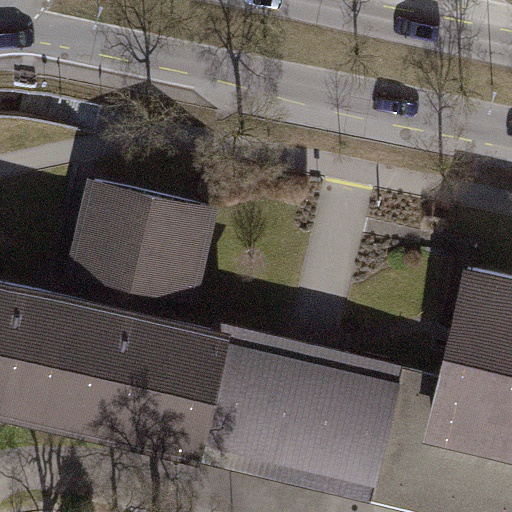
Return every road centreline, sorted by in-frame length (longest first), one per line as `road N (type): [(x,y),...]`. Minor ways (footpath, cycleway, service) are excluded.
road 1 (secondary): [(0,22),(511,131)]
road 2 (secondary): [(511,49),(284,0)]
